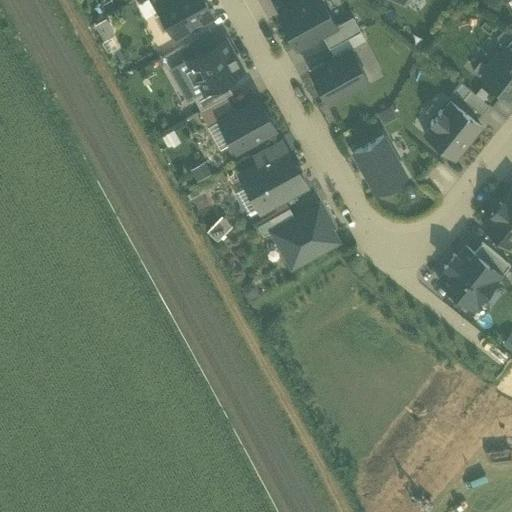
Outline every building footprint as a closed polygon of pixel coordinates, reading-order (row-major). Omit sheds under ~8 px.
[(211,13),(203,0),(144,0),(167,38),(177,32),(202,18),(211,13)] [(296,0),(274,12),(295,50),(320,36),(337,26),(336,24),(322,0),(296,0)] [(337,26),(320,36),(327,48),(359,30),(351,16),(336,24),(337,26)] [(183,43),(208,30),(202,18),(177,32),(183,43)] [(238,66),(219,29),(173,52),(192,89),(213,79),(238,66)] [(495,39),(502,44),(503,42),(511,49),(511,36),(503,29),(495,39)] [(359,30),(327,48),(332,56),(350,45),(352,48),(365,41),(359,30)] [(510,101),(511,98),(511,49),(503,42),(502,44),(477,75),(510,101)] [(352,48),(350,45),(332,56),(306,70),(326,105),(370,81),(352,48)] [(221,94),(213,79),(187,93),(195,108),(221,94)] [(488,104),(460,81),(452,91),(480,114),(488,104)] [(229,108),(208,119),(226,154),(274,127),(255,93),(229,108)] [(229,108),(221,94),(195,108),(202,122),(208,119),(229,108)] [(481,125),(448,99),(421,133),(454,159),(481,125)] [(396,116),(389,105),(376,112),(382,123),(396,116)] [(349,152),(373,194),(407,175),(384,133),(349,152)] [(307,185),(278,136),(246,152),(252,163),(229,173),(253,214),(307,185)] [(511,189),(504,183),(472,223),(508,252),(511,246),(511,189)] [(339,241),(315,201),(266,227),(286,268),(339,241)] [(216,218),(205,228),(214,237),(224,227),(216,218)] [(428,280),(471,314),(504,272),(475,248),(461,238),(452,250),(446,248),(435,259),(440,265),(428,280)] [(481,241),(475,248),(504,272),(506,262),(481,241)]
